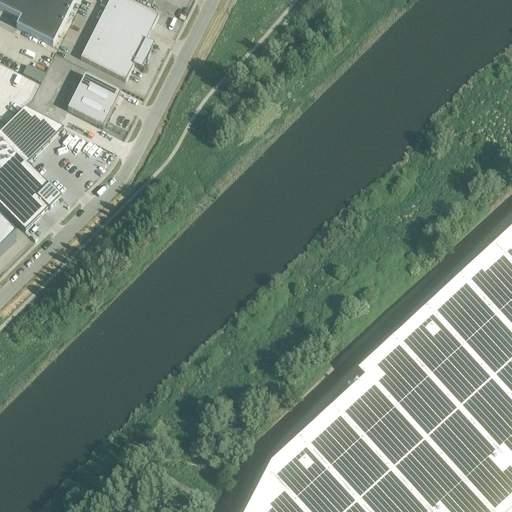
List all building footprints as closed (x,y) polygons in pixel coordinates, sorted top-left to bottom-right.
[(0,0),(0,10),(20,21),(16,29),(52,47),(76,0),(0,0)] [(110,0),(80,60),(125,83),(134,67),(141,71),(146,63),(147,63),(151,55),(150,54),(154,46),(146,42),(158,18),(123,0),(110,0)] [(103,130),(120,95),(85,77),(67,112),(103,130)] [(0,207),(25,233),(48,210),(49,211),(61,199),(49,186),(48,187),(28,166),(51,143),(21,114),(0,134),(0,207)] [(0,226),(0,257),(15,242),(0,226)] [(269,469),(247,511),(511,511),(511,232),(356,376),(363,383),(269,469)]
